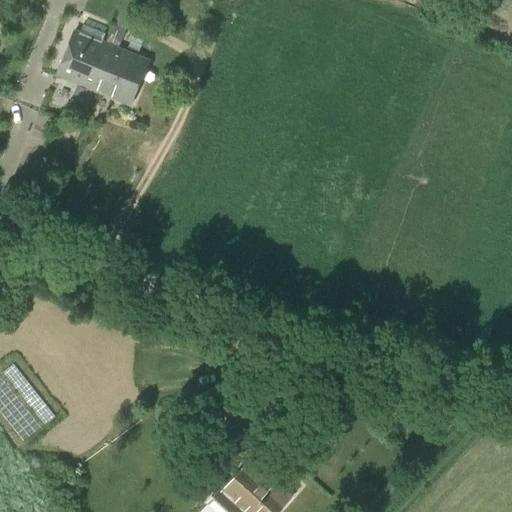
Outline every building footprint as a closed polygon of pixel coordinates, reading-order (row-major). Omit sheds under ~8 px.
[(106,44),(105,43),(97,61),(105,65),(101,74),(104,75),(97,92),(130,105),(148,61),(118,49),(126,29),(114,24),(106,44)] [(58,75),(97,92),(104,75),(101,74),(105,65),(97,61),(105,43),(103,43),(107,35),(84,26),(81,33),(76,31),(58,75)] [(216,438),(251,416),(228,379),(192,400),(216,438)] [(241,511),(277,511),(291,498),(251,461),(222,493),(240,509),(239,510),(241,511)] [(240,509),(222,493),(219,491),(209,502),(219,511),(236,511),(239,510),(240,509)]
